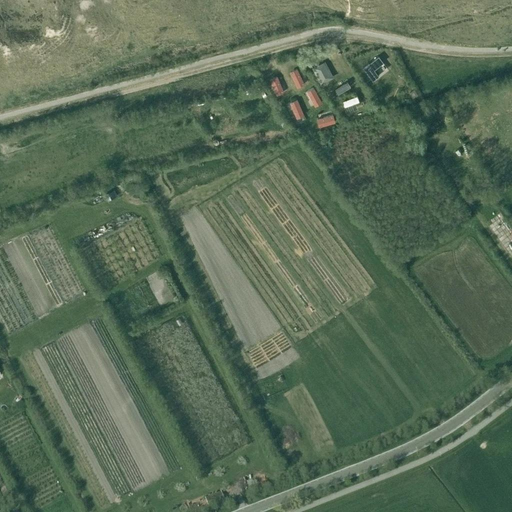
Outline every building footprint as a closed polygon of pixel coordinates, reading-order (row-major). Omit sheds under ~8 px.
[(378,55),(368,62),(368,61),(362,66),(372,79),(378,74),(373,68),(383,61),(378,55)] [(289,70),(297,86),(305,82),(297,66),(289,70)] [(276,94),(284,90),(277,74),(269,77),(276,94)] [(337,92),(351,85),(348,80),(335,87),(337,92)] [(307,89),(314,105),(322,101),(315,85),(307,89)] [(342,98),(343,105),(359,101),(358,95),(342,98)] [(297,117),(305,114),(297,97),(289,101),(297,117)] [(319,126),(336,120),(333,112),(316,118),(319,126)] [(209,510),(225,504),(221,493),(205,499),(209,510)]
